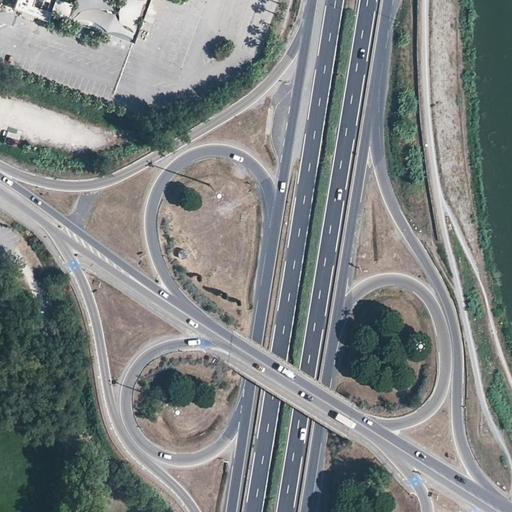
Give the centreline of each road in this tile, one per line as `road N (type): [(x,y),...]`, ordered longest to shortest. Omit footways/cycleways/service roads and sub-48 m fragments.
road 1 (primary): [(283,511),(367,0)]
road 2 (primary): [(336,0),(253,511)]
road 3 (primary): [(500,511),(466,452),(446,301),(389,196),(366,130)]
road 4 (primary): [(308,29),(256,94),(126,173),(45,181),(0,164)]
road 5 (primary): [(60,233),(91,311),(119,429),(195,511)]
road 6 (primary): [(248,413),(224,442),(175,458),(141,440),(127,406),(131,377),(165,346),(234,344)]
road 7 (primary): [(334,325),(353,294),(377,279),(417,284),(439,312),(445,382),(438,399),(405,422),(369,427)]
road 8 (primary): [(180,302),(151,236),(156,191),(181,158),(215,149),(247,160),(266,184),(275,225)]
road 9 (track): [(511,466),(487,411),(435,193)]
road 10 (secondary): [(180,302),(0,175)]
road 11 (primary): [(308,29),(275,225)]
road 12 (primary): [(334,325),(366,130)]
road 13 (primary): [(275,225),(248,413)]
road 14 (primary): [(306,511),(334,325)]
road 15 (secondary): [(60,233),(198,320)]
road 16 (unknown): [(0,414),(83,444),(100,479),(98,511)]
road 17 (secondary): [(234,344),(369,427)]
road 18 (primary): [(366,130),(387,0)]
